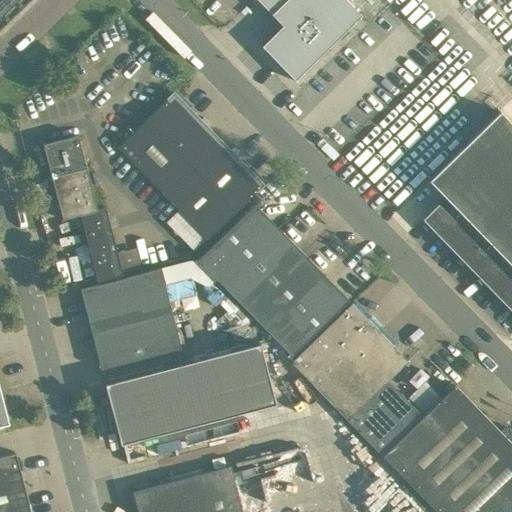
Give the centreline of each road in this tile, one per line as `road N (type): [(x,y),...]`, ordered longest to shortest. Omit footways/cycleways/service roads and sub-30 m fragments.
road 1 (unclassified): [(511,376),(143,0)]
road 2 (unclassified): [(86,511),(0,182)]
